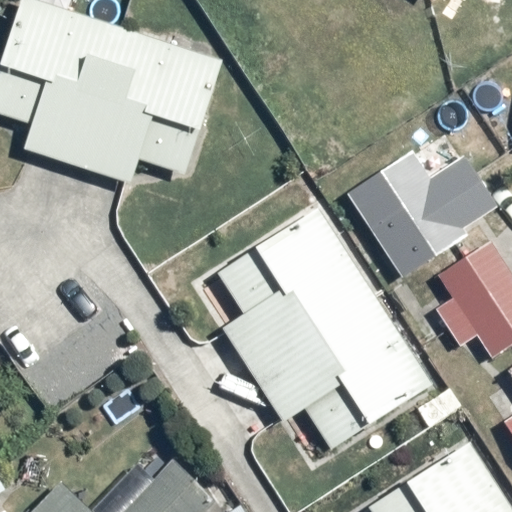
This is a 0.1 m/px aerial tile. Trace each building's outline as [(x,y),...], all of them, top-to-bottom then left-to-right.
[(141,163),(187,178),(223,63),(25,1),(0,79),(0,118),(33,129),(26,153),(133,187),(141,163)] [(469,240),(464,231),(499,210),(468,160),(432,182),(415,154),(350,194),(404,280),(469,240)] [(225,332),(256,379),(378,299),(321,212),(223,276),(249,316),(225,332)] [(441,278),(455,300),(437,311),(461,350),(479,338),(493,361),(511,349),(511,276),(493,246),(441,278)] [(435,386),(378,299),(256,379),(287,426),(308,412),(335,452),(435,386)] [(511,511),(511,509),(470,444),(371,508),(373,511),(511,511)] [(205,511),(216,501),(174,463),(129,511),(91,511),(62,486),(38,511),(205,511)]
